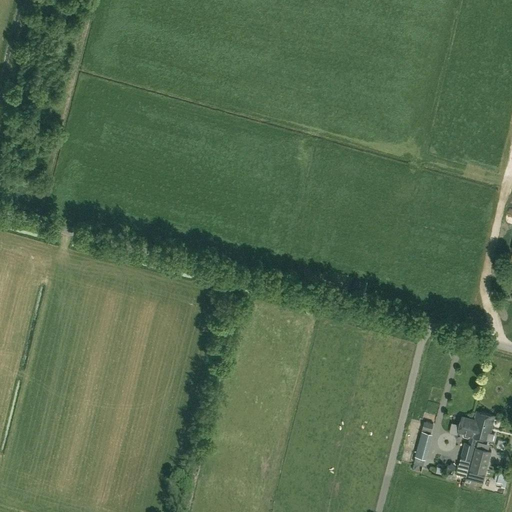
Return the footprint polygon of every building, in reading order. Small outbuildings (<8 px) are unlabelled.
[(474,420),(472,419),(471,421),(474,422),(472,426),(478,428),(476,437),(488,440),(494,416),(476,411),(474,420)] [(471,421),(472,419),(461,417),(457,431),(471,435),(468,443),(464,442),(460,456),(470,459),(476,437),(478,428),(472,426),(474,422),(471,421)] [(433,423),(424,421),(422,429),(431,431),(433,423)] [(417,449),(426,452),(430,434),(421,432),(417,449)] [(476,448),(470,470),(485,474),(491,452),(476,448)] [(460,462),(457,471),(467,473),(469,465),(460,462)] [(499,473),(497,482),(505,484),(508,475),(499,473)]
